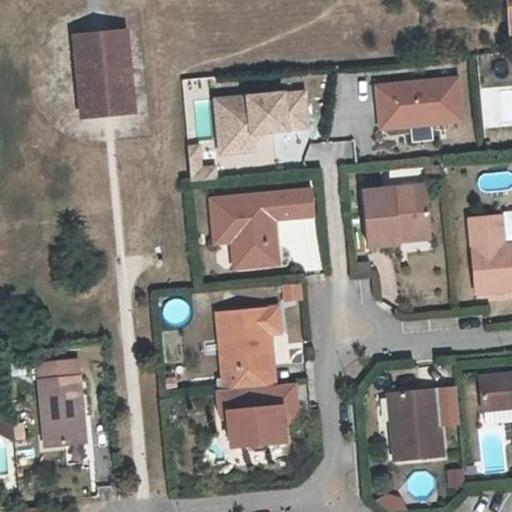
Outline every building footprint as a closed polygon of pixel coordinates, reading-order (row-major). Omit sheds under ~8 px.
[(104,116),(135,113),(126,28),(95,31),(70,34),(78,119),(104,116)] [(380,131),(462,123),(457,81),(376,89),(378,107),(385,106),(386,113),(378,114),(380,131)] [(276,95),(240,98),(241,108),(209,111),(211,133),(218,144),(229,152),(246,151),(244,134),(279,131),(279,129),(299,127),(296,94),(276,96),(276,95)] [(208,101),(209,111),(241,108),(240,98),(208,101)] [(213,154),(229,152),(218,144),(211,133),(213,154)] [(187,145),(190,179),(215,177),(214,165),(200,166),(198,144),(187,145)] [(398,243),(398,241),(397,235),(429,233),(424,185),(362,191),(367,246),(398,243)] [(311,190),(291,191),(293,216),(313,215),(311,190)] [(272,219),(293,216),(291,191),(209,200),(212,234),(233,232),(238,237),(241,267),(276,263),(272,219)] [(471,216),(475,290),(511,288),(511,243),(504,244),(502,214),(471,216)] [(233,232),(212,234),(213,242),(230,241),(233,268),(241,267),(238,237),(233,232)] [(280,301),(295,299),(294,285),(279,287),(280,301)] [(272,308),(213,314),(220,381),(213,382),(214,392),(220,391),(255,388),(270,386),(268,366),(261,367),(258,335),(265,334),(275,333),(272,308)] [(268,366),(265,334),(258,335),(261,367),(268,366)] [(80,377),(78,361),(39,364),(41,380),(47,447),(82,443),(79,417),(84,417),(80,377)] [(511,373),(478,377),(481,407),(503,404),(504,408),(511,406),(511,373)] [(270,386),(255,388),(258,409),(278,407),(279,423),(292,422),(288,384),(270,386)] [(258,409),(255,388),(220,391),(214,392),(216,414),(218,419),(224,420),(226,448),(244,446),(244,449),(249,453),(259,452),(264,446),(263,444),(281,442),(279,423),(278,407),(258,409)] [(392,394),(395,423),(390,423),(394,461),(442,456),(435,390),(392,394)] [(0,436),(15,445),(13,427),(11,426),(0,419),(0,436)] [(447,475),(448,488),(459,487),(458,473),(447,475)]
